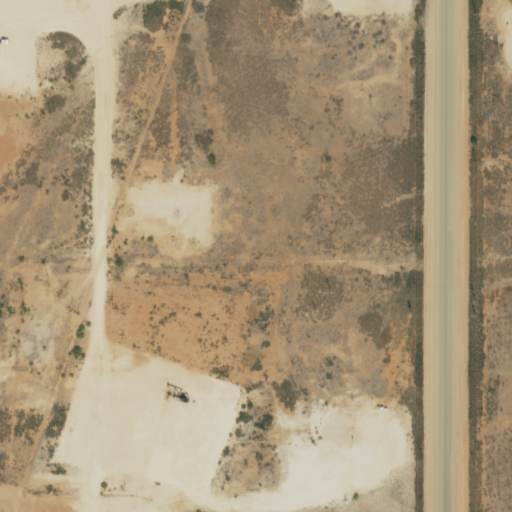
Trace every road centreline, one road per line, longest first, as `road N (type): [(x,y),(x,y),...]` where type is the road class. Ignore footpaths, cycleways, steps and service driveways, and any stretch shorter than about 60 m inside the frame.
road 1 (track): [(103,0),(95,511)]
road 2 (residential): [(441,511),(441,0)]
road 3 (track): [(188,0),(0,16)]
